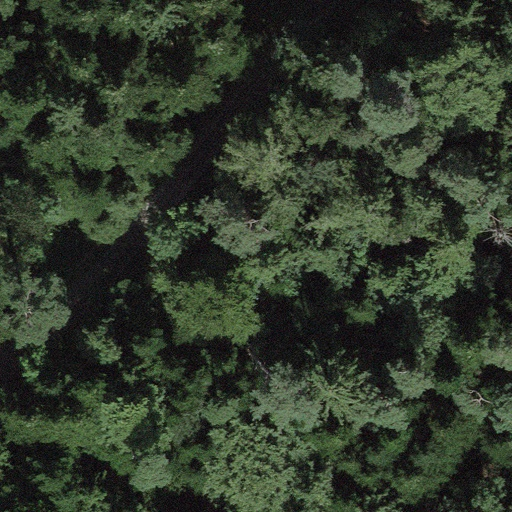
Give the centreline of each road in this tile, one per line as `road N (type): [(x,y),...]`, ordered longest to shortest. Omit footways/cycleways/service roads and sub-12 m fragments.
road 1 (track): [(327,0),(0,394)]
road 2 (track): [(267,511),(136,418),(0,402)]
